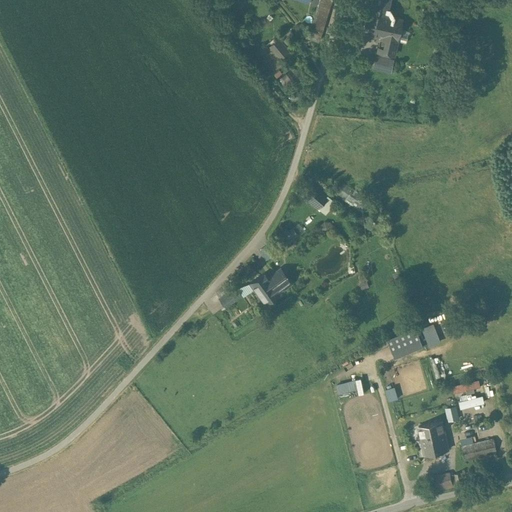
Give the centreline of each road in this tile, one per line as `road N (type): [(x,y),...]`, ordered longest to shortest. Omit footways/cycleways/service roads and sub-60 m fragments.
road 1 (unclassified): [(0,474),(57,448),(92,418),(252,245),(294,165),(342,0)]
road 2 (track): [(201,0),(304,130)]
road 3 (unclassified): [(511,478),(379,511)]
